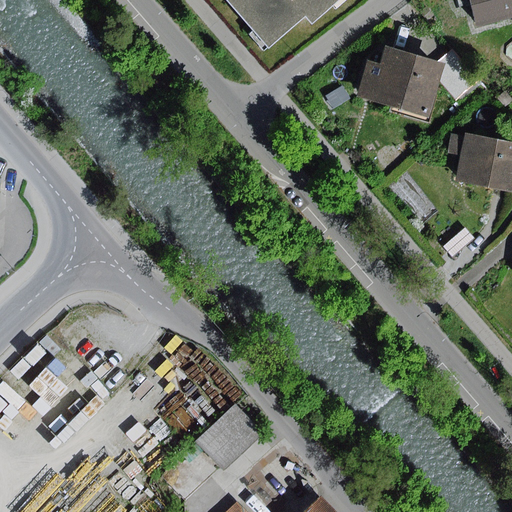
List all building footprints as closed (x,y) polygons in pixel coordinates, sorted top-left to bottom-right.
[(309,15),(296,0),(225,0),(267,50),(309,15)] [(296,0),(309,15),(315,22),(341,0),(296,0)] [(511,0),(457,0),(459,6),(472,3),(478,27),(511,18),(511,0)] [(442,79),(446,66),(385,49),(380,65),(368,61),(358,96),(431,117),(442,79)] [(458,56),(446,66),(442,79),(459,98),(479,81),(458,56)] [(511,192),(511,141),(466,133),(465,137),(462,156),(457,182),(499,190),(511,192)] [(462,156),(465,137),(451,135),(448,153),(462,156)] [(466,229),(445,246),(454,257),(475,239),(466,229)] [(125,370),(162,411),(177,397),(141,356),(125,370)] [(223,475),(262,437),(236,410),(197,448),(223,475)] [(307,511),(337,511),(323,497),(307,511)] [(248,511),(238,501),(227,511),(248,511)]
